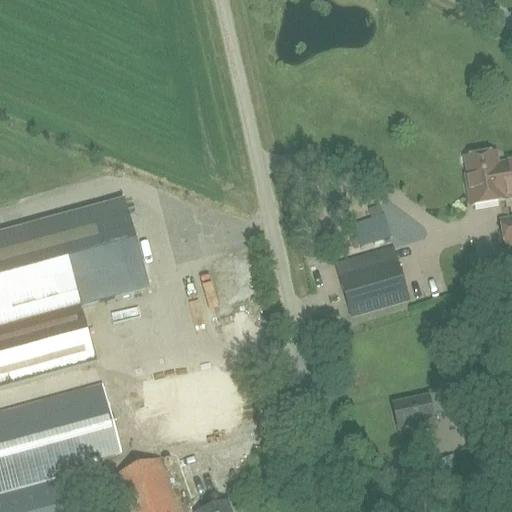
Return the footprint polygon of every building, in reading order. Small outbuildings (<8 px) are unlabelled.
[(471,209),(500,203),(506,202),(506,201),(511,199),(511,164),(497,167),(495,157),(466,162),(471,192),(468,192),(471,209)] [(0,392),(97,366),(82,310),(150,291),(125,203),(0,237),(0,392)] [(511,249),(511,221),(501,223),(506,250),(511,249)] [(351,320),(409,303),(398,265),(340,282),(351,320)] [(219,357),(141,378),(159,444),(237,422),(219,357)] [(464,434),(492,428),(481,381),(454,387),(464,434)] [(89,468),(122,458),(103,388),(0,416),(0,511),(82,511),(73,480),(91,475),(89,468)] [(413,435),(435,430),(428,400),(394,407),(400,435),(412,432),(413,435)] [(229,511),(227,506),(213,511),(178,511),(160,463),(116,480),(128,511),(229,511)]
